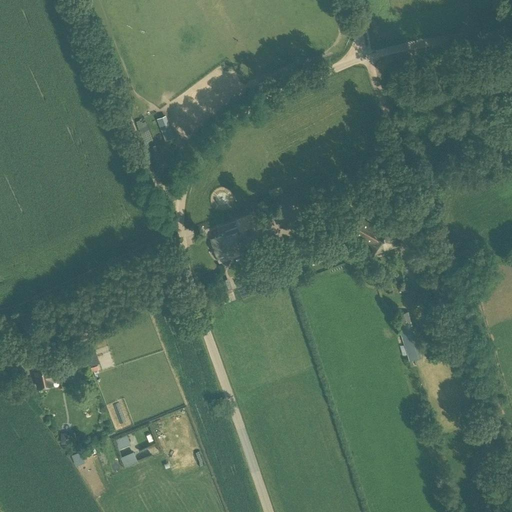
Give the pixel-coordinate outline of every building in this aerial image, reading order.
[(346,217),(320,228),(322,235),(331,231),(333,237),(351,229),(352,232),(370,243),(373,251),(396,244),(389,221),(377,225),(366,217),(365,216),(371,214),(370,209),(346,216),(346,217)] [(223,234),(210,239),(219,262),(244,252),(239,240),(242,238),(245,232),(244,229),(254,225),(250,216),(237,221),(241,231),(241,230),(242,232),(239,235),(238,236),(236,233),(224,238),(223,234)] [(230,278),(220,281),(224,292),(233,289),(230,278)] [(232,301),(231,300),(229,294),(217,299),(220,306),(232,301)] [(408,311),(396,315),(410,361),(423,356),(408,311)] [(88,362),(97,358),(94,352),(85,355),(88,362)] [(24,353),(10,356),(12,369),(27,366),(24,353)] [(48,362),(33,365),(37,387),(52,384),(51,379),(59,378),(59,379),(70,377),(67,362),(66,362),(67,364),(57,366),(56,364),(49,366),(48,362)] [(125,430),(114,434),(117,443),(128,440),(125,430)] [(61,433),(61,444),(72,444),(72,433),(61,433)] [(71,455),(75,466),(85,462),(80,452),(71,455)]
